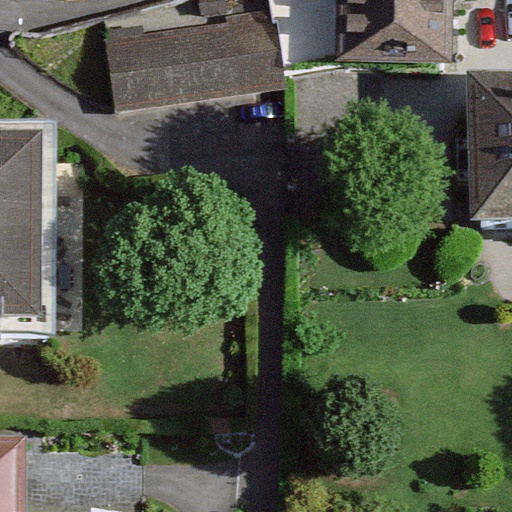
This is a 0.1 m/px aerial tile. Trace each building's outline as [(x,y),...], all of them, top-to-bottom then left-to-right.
[(455,77),(454,0),(337,0),(336,76),(455,77)] [(111,40),(122,114),(294,90),(283,16),(111,40)] [(511,234),(511,86),(464,86),(464,235),(511,234)] [(0,337),(57,338),(60,122),(0,120),(0,337)] [(32,511),(32,439),(0,439),(0,511),(32,511)]
